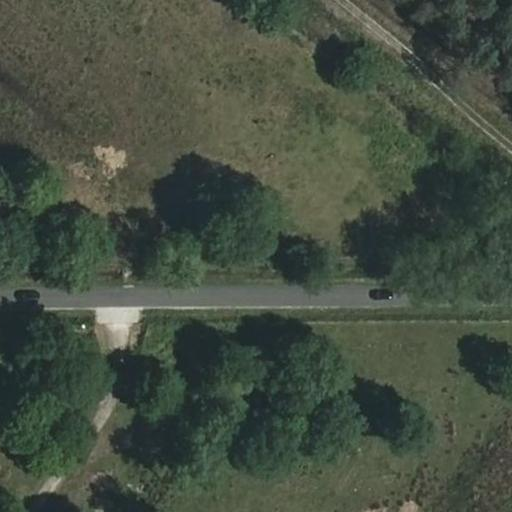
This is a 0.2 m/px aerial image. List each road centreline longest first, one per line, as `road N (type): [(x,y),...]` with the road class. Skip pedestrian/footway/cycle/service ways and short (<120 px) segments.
road 1 (tertiary): [(0,303),(511,297)]
road 2 (track): [(511,149),(317,0)]
